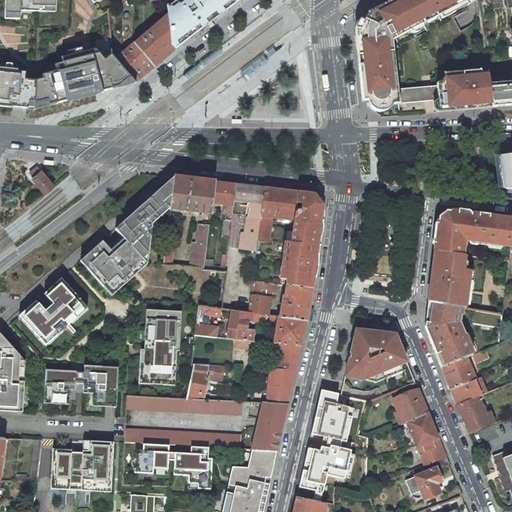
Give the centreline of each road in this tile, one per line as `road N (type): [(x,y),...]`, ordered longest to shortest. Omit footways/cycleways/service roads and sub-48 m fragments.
road 1 (secondary): [(339,131),(86,133)]
road 2 (unclassified): [(332,292),(280,511)]
road 3 (residential): [(485,511),(395,306)]
road 4 (residential): [(257,0),(86,133)]
road 5 (secondary): [(511,116),(339,131)]
road 6 (residential): [(424,193),(413,289),(395,306)]
